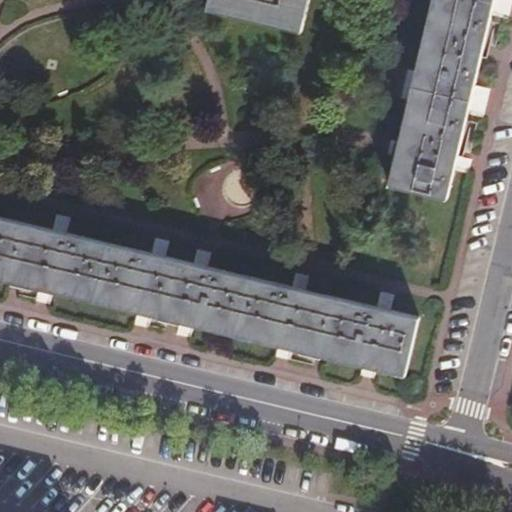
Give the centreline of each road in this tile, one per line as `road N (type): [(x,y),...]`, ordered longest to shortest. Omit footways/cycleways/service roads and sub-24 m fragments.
road 1 (tertiary): [(0,339),(464,450)]
road 2 (residential): [(511,245),(464,450)]
